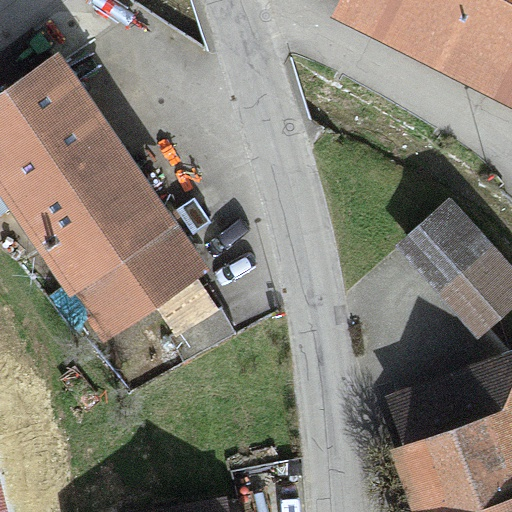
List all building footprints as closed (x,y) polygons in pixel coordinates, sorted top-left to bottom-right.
[(511,0),(342,0),(329,26),(511,118),(511,0)] [(60,57),(0,98),(0,192),(100,337),(204,265),(60,57)] [(511,279),(443,204),(395,247),(467,326),(511,284),(511,279)] [(511,511),(511,370),(380,406),(408,511),(511,511)] [(233,511),(231,498),(154,511),(233,511)]
